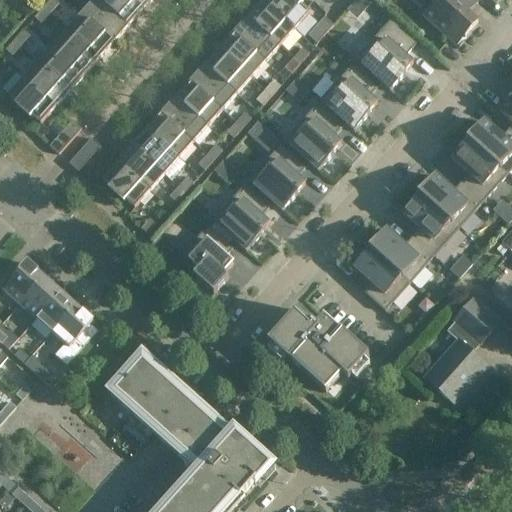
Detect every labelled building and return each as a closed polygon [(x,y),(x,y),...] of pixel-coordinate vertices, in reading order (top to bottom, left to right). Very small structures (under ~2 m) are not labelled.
[(58,6),(51,0),(43,9),(49,15),(58,6)] [(98,0),(95,0),(82,15),(114,44),(129,28),(98,0)] [(130,0),(98,0),(129,28),(144,11),(130,0)] [(130,0),(144,11),(153,0),(130,0)] [(294,0),(264,0),(263,2),(295,31),(310,14),(294,0)] [(372,0),(357,0),(349,9),(366,24),(381,8),(372,0)] [(477,5),(478,4),(472,0),(438,0),(423,17),(456,47),(478,23),(465,12),(474,3),(477,5)] [(295,31),(263,2),(248,18),(281,47),(295,31)] [(309,35),(326,11),(318,5),(301,29),(309,35)] [(49,15),(43,9),(35,18),(41,24),(49,15)] [(82,15),(68,31),(100,60),(114,44),(82,15)] [(281,47),(248,18),(234,34),(266,63),(281,47)] [(335,27),(325,18),(309,36),(319,44),(335,27)] [(355,61),(390,93),(405,76),(404,75),(413,65),(405,58),(417,45),(391,21),(355,61)] [(68,31),(53,47),(85,76),(100,60),(68,31)] [(29,38),(23,32),(14,41),(21,47),(29,38)] [(266,63),(234,34),(219,50),(252,79),(266,63)] [(21,47),(14,41),(6,51),(12,56),(21,47)] [(53,47),(39,63),(71,92),(85,76),(53,47)] [(252,79),(219,50),(205,66),(237,96),(252,79)] [(294,59),(301,65),(309,56),(302,50),(294,59)] [(286,69),(292,75),(301,65),(294,59),(286,69)] [(39,63),(24,79),(57,108),(71,92),(39,63)] [(237,96),(205,66),(190,83),(223,112),(237,96)] [(320,102),(354,133),(369,116),(368,115),(377,105),(369,98),(377,89),(352,67),(320,102)] [(57,108),(24,79),(9,97),(41,126),(57,108)] [(299,79),(289,87),(300,101),(310,93),(299,79)] [(272,97),(280,88),(274,82),(265,92),(272,97)] [(511,82),(507,88),(511,92),(504,101),(507,103),(499,113),(511,124),(511,82)] [(223,112),(190,83),(176,99),(208,128),(223,112)] [(272,97),(265,92),(257,101),(263,107),(272,97)] [(208,128),(176,99),(161,115),(194,144),(208,128)] [(333,138),(341,130),(316,107),(284,142),(318,173),(333,156),(332,155),(341,145),(333,138)] [(243,130),(251,120),(245,114),(236,124),(243,130)] [(194,144),(161,115),(147,131),(179,160),(194,144)] [(72,122),(49,148),(58,156),(81,131),(72,122)] [(507,177),(511,171),(511,132),(510,130),(502,139),(484,123),(468,141),(468,142),(507,177)] [(243,130),(236,124),(228,133),(234,139),(243,130)] [(179,160),(147,131),(132,147),(165,176),(179,160)] [(68,165),(78,173),(100,148),(91,140),(68,165)] [(483,204),(507,177),(468,142),(452,161),(469,176),(461,184),(483,204)] [(165,176),(132,147),(118,163),(150,192),(165,176)] [(214,162),(222,153),(216,147),(207,156),(214,162)] [(297,178),(305,170),(280,147),(248,182),(282,213),(297,196),(296,195),(305,186),(297,178)] [(214,162),(207,156),(199,166),(205,172),(214,162)] [(216,171),(230,182),(240,170),(226,158),(216,171)] [(150,192),(118,163),(103,181),(135,210),(150,192)] [(458,231),(483,204),(461,184),(453,193),(435,177),(419,196),(420,197),(458,231)] [(185,194),(193,185),(187,179),(178,188),(185,194)] [(261,219),(269,210),(244,187),(212,223),(246,253),(261,236),(260,235),(269,226),(261,219)] [(185,194),(178,188),(170,198),(176,204),(185,194)] [(434,259),(458,231),(420,197),(403,215),(420,230),(412,239),(434,259)] [(149,221),(141,230),(140,231),(147,236),(155,227),(149,221)] [(225,259),(233,250),(208,227),(182,256),(192,265),(186,272),(214,296),(229,279),(225,276),(233,266),(225,259)] [(434,259),(412,239),(404,248),(386,232),(370,250),(371,251),(410,286),(411,284),(404,278),(418,262),(425,269),(434,259)] [(385,313),(410,286),(371,251),(355,269),(371,284),(363,293),(385,313)] [(4,291),(20,306),(44,279),(27,264),(4,291)] [(44,279),(20,306),(37,320),(60,294),(44,279)] [(60,294),(37,320),(53,335),(76,308),(60,294)] [(475,381),(487,368),(472,354),(480,345),(481,346),(499,326),(472,302),(454,323),(455,323),(447,333),(461,346),(428,383),(425,380),(453,406),(454,405),(451,403),(472,378),(475,381)] [(76,308),(53,335),(65,346),(55,357),(67,368),(84,349),(76,342),(93,323),(76,308)] [(298,311),(268,345),(269,345),(289,364),(290,362),(326,394),(328,392),(323,388),(338,372),(348,382),(369,359),(341,333),(340,335),(324,320),(317,328),(298,311)] [(21,350),(15,357),(25,366),(31,359),(21,350)] [(0,369),(8,360),(0,352),(0,369)] [(31,359),(25,366),(51,388),(57,382),(31,359)] [(217,419),(187,392),(186,392),(187,393),(183,398),(142,362),(110,397),(193,472),(182,484),(183,485),(188,480),(192,484),(166,511),(231,511),(244,498),(242,497),(254,483),(256,485),(258,482),(257,481),(268,468),(269,469),(271,467),(236,435),(231,440),(216,432),(218,428),(219,425),(219,422),(217,419)] [(23,402),(31,392),(25,387),(16,396),(23,402)] [(8,419),(17,409),(10,403),(1,413),(8,419)] [(0,472),(0,485),(2,487),(8,480),(0,472)] [(24,507),(31,500),(22,492),(15,499),(24,507)] [(24,507),(29,511),(44,511),(31,500),(24,507)]
